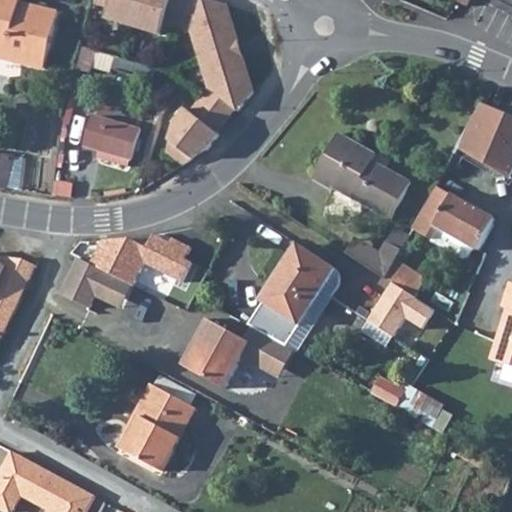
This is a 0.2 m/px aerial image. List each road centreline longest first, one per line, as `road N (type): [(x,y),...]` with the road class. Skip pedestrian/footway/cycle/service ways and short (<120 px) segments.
road 1 (tertiary): [(63,222),(124,220),(209,186),(285,100),(325,24)]
road 2 (tertiary): [(325,24),(446,47),(511,73)]
road 3 (residential): [(63,222),(59,257),(0,380)]
